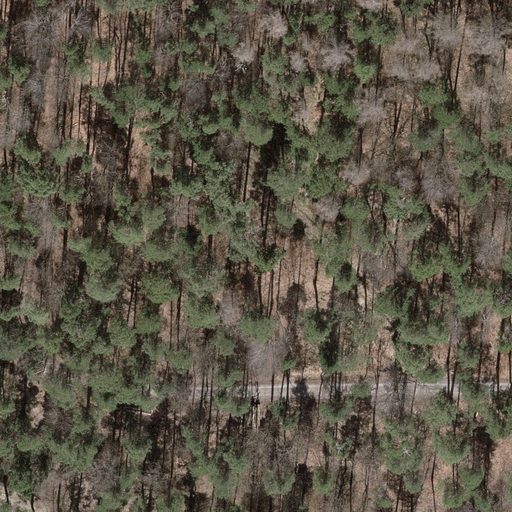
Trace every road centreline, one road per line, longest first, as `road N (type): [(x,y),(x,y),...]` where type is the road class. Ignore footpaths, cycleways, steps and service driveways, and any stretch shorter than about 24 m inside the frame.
road 1 (track): [(511,391),(112,382),(37,369)]
road 2 (track): [(443,393),(405,323),(227,141)]
road 3 (track): [(289,388),(169,266)]
